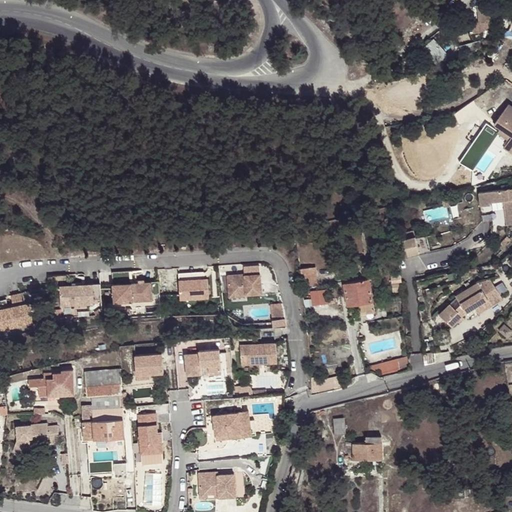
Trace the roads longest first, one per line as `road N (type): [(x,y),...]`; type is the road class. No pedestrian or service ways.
road 1 (residential): [(0,275),(280,258),(290,267),(301,404)]
road 2 (residential): [(301,404),(511,350)]
road 3 (residential): [(193,72),(307,81),(319,66),(316,45),(278,0)]
road 4 (residential): [(0,12),(48,17),(193,72)]
road 5 (unknown): [(419,373),(406,266),(473,240)]
road 6 (residential): [(267,0),(273,28),(263,52),(242,66),(193,72)]
